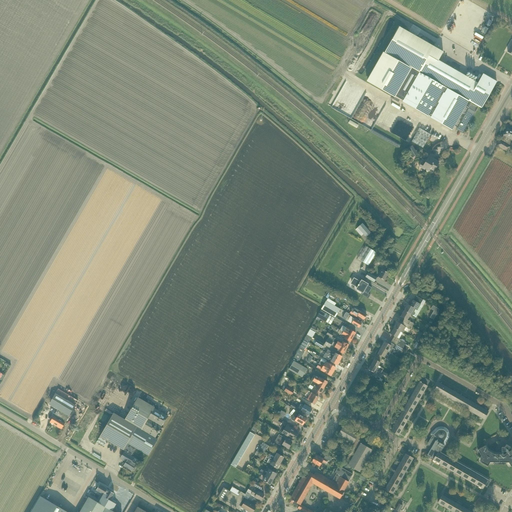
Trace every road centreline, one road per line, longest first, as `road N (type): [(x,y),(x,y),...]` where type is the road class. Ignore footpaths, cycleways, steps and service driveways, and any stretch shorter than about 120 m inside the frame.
road 1 (tertiary): [(331,402),(511,90)]
road 2 (unclassified): [(173,511),(0,411)]
road 3 (residential): [(511,419),(499,403),(419,358),(377,428)]
road 4 (tertiary): [(268,511),(331,402)]
